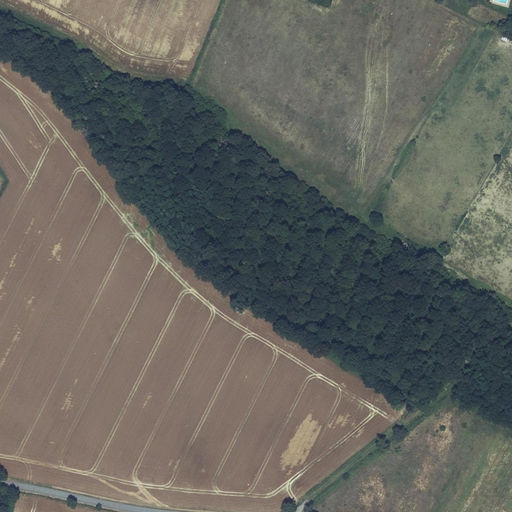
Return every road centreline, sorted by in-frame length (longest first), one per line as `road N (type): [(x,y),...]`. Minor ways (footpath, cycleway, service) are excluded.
road 1 (track): [(511,324),(298,511)]
road 2 (tertiary): [(0,482),(157,511)]
